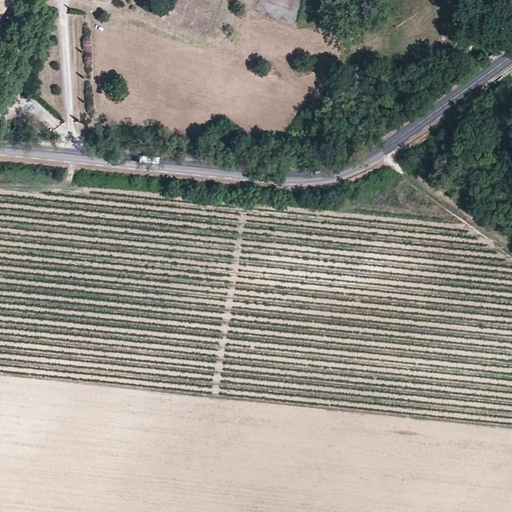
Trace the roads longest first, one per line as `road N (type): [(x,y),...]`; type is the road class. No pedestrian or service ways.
road 1 (tertiary): [(10,148),(327,177),(364,163),(511,58)]
road 2 (track): [(0,184),(59,184),(71,175),(68,141),(0,83)]
road 3 (track): [(68,141),(62,0)]
